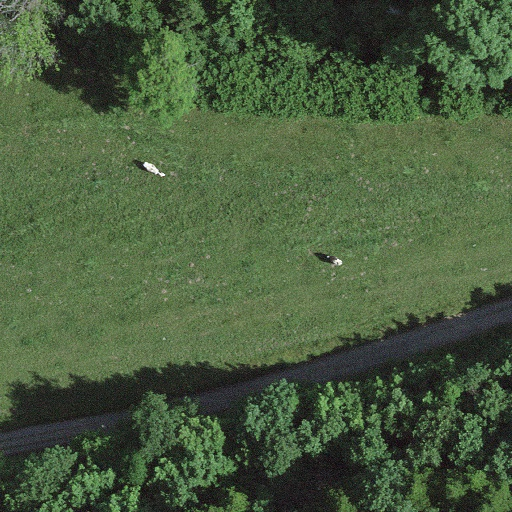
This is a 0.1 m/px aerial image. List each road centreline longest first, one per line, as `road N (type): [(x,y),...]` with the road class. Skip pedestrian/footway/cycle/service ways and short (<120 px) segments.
road 1 (track): [(511,304),(305,379),(0,447)]
road 2 (track): [(111,0),(222,42),(383,52),(511,42)]
